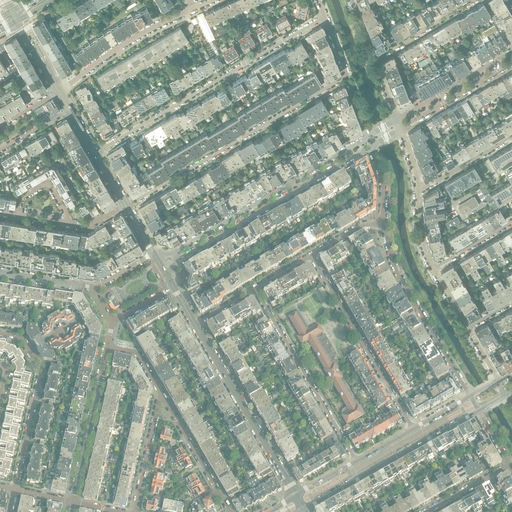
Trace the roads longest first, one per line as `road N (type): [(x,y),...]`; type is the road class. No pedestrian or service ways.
road 1 (residential): [(95,153),(324,18)]
road 2 (residential): [(126,206),(346,76)]
road 3 (tertiary): [(304,509),(479,410)]
road 4 (residential): [(253,288),(355,461)]
road 5 (residential): [(414,428),(312,255)]
road 6 (tertiary): [(296,496),(194,324)]
road 7 (residential): [(383,223),(392,264),(469,397)]
road 8 (residential): [(72,502),(107,345)]
road 9 (residential): [(194,8),(58,90)]
road 10 (residential): [(14,488),(40,368),(29,350)]
road 11 (residential): [(230,511),(160,393)]
road 12 (residential): [(511,51),(395,120)]
road 13 (residential): [(399,130),(511,62)]
road 14 (residential): [(369,136),(262,199)]
road 15 (residential): [(267,207),(372,145)]
road 16 (residential): [(133,511),(160,393)]
